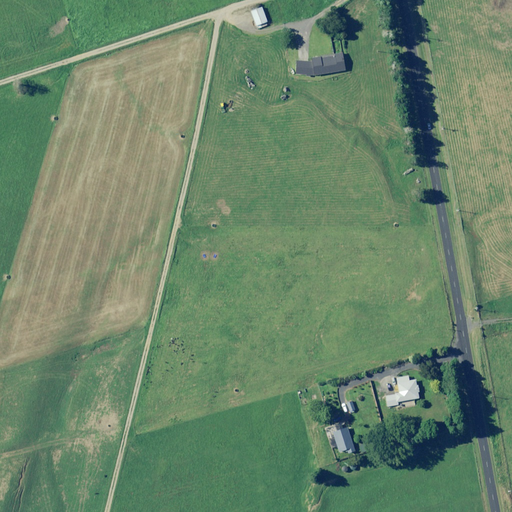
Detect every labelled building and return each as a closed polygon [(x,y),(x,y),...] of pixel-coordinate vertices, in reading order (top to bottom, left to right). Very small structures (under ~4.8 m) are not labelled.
[(269,25),(262,7),(251,11),(257,29),(269,25)] [(324,54),(324,57),(312,59),(312,62),(297,61),(296,74),(306,74),(307,77),(346,70),(343,54),(331,56),(331,53),(324,54)] [(409,381),(409,376),(397,378),(399,390),(395,391),(396,395),(386,396),(388,407),(398,405),(398,402),(420,398),(416,380),(409,381)] [(356,410),(353,401),(347,403),(350,412),(356,410)] [(354,448),(348,428),(333,432),(339,453),(354,448)]
